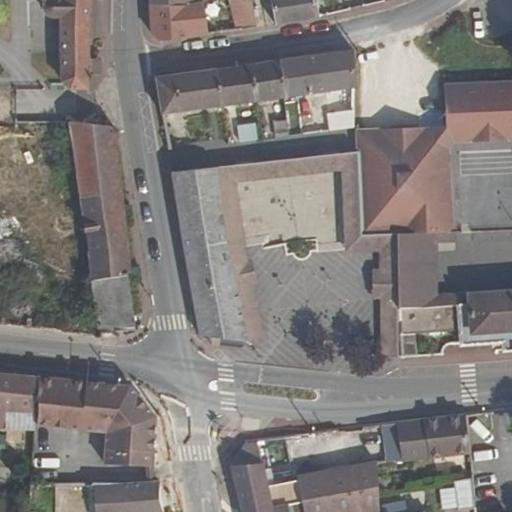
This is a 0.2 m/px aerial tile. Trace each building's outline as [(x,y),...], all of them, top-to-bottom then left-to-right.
[(42,0),(44,0),(48,16),(52,17),(61,19),(62,80),(70,90),(89,89),(90,0),(42,0)] [(228,0),(236,33),(257,30),(251,0),(228,0)] [(271,0),(275,26),(319,19),(315,0),(271,0)] [(189,40),(206,38),(203,21),(205,20),(202,3),(184,7),(149,7),(150,35),(160,42),(189,40)] [(353,51),(278,60),(283,98),(355,88),(353,51)] [(278,60),(215,69),(222,106),(283,98),(278,60)] [(215,69),(196,72),(203,109),(222,106),(215,69)] [(203,109),(196,72),(155,79),(162,114),(203,109)] [(511,84),(445,87),(447,128),(511,126),(511,84)] [(356,128),(355,112),(330,116),(332,132),(356,128)] [(289,137),(287,121),(276,122),(278,138),(289,137)] [(113,129),(87,126),(70,123),(101,336),(135,332),(127,280),(124,226),(113,129)] [(240,126),(242,143),(257,141),(255,124),(240,126)] [(358,133),(358,146),(436,143),(448,154),(448,150),(454,143),(458,143),(511,140),(511,126),(447,128),(358,133)] [(358,146),(363,235),(380,234),(395,234),(397,234),(436,233),(454,232),(448,154),(436,143),(358,146)] [(362,235),(357,152),(342,154),(342,169),(347,251),(363,250),(362,235)] [(342,154),(233,166),(236,181),(342,169),(342,154)] [(225,237),(249,342),(263,337),(253,286),(256,282),(251,261),(247,262),(236,181),(233,166),(218,168),(225,237)] [(218,168),(172,171),(200,337),(249,342),(225,237),(218,168)] [(454,232),(436,233),(437,244),(455,243),(454,232)] [(436,233),(397,234),(400,310),(439,307),(438,296),(437,244),(436,233)] [(363,235),(362,235),(363,250),(380,250),(380,234),(363,235)] [(395,234),(380,234),(380,250),(381,271),(374,271),(374,297),(382,297),(382,356),(398,359),(395,234)] [(0,325),(2,326),(11,266),(0,264),(0,325)] [(37,270),(11,266),(2,326),(30,329),(37,270)] [(400,310),(402,359),(417,357),(416,335),(459,330),(460,345),(502,342),(503,350),(511,349),(511,290),(467,294),(468,304),(439,307),(400,310)] [(438,296),(439,307),(468,304),(467,294),(438,296)] [(38,378),(0,374),(0,431),(35,432),(35,427),(38,378)] [(126,386),(38,378),(35,427),(104,432),(107,435),(104,464),(151,468),(155,417),(126,386)] [(467,415),(424,420),(425,428),(398,431),(402,460),(469,453),(467,415)] [(424,420),(397,423),(398,431),(425,428),(424,420)] [(231,466),(241,511),(288,511),(287,507),(303,503),(305,511),(375,511),(380,511),(377,464),(299,477),(300,480),(267,486),(256,440),(244,442),(231,461),(231,466)] [(31,488),(54,488),(53,460),(33,459),(32,468),(31,488)] [(31,488),(32,468),(0,468),(0,499),(30,500),(31,488)] [(474,509),(472,479),(455,480),(457,511),(474,509)] [(161,511),(160,483),(95,486),(96,511),(161,511)] [(305,511),(303,503),(287,507),(288,511),(305,511)]
